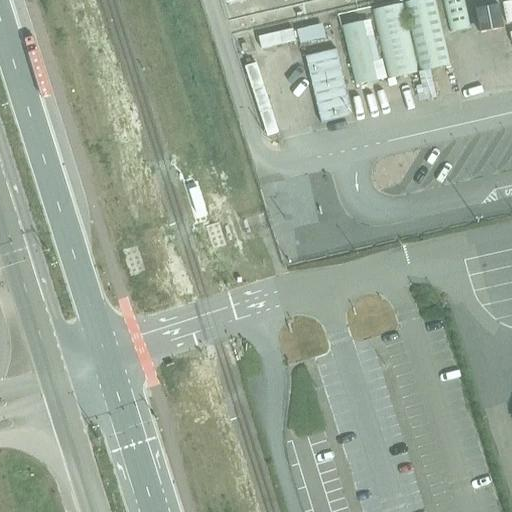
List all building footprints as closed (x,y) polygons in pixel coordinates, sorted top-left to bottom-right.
[(417,0),(371,12),(387,79),(450,65),(434,0),(417,0)] [(442,0),(450,34),(471,29),(463,0),(442,0)] [(498,6),(475,11),(480,34),(503,30),(498,6)] [(369,21),(341,27),(355,86),(387,79),(382,60),(379,61),(369,21)] [(322,25),(296,31),(300,45),(325,39),(322,25)] [(282,27),(249,34),(251,47),(285,40),(282,27)] [(352,117),(336,50),(306,57),(321,124),(352,117)] [(436,99),(430,71),(419,73),(421,86),(415,87),(419,102),(436,99)]
